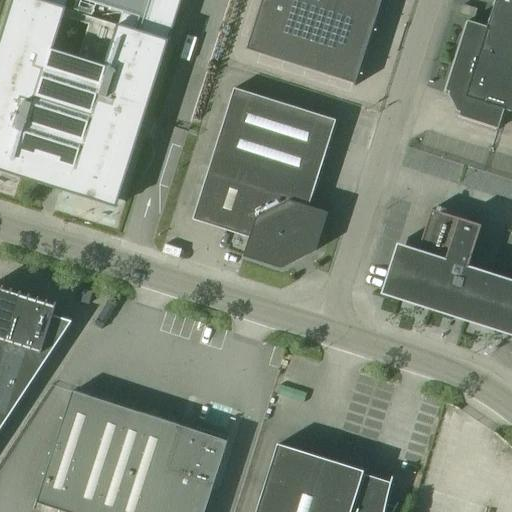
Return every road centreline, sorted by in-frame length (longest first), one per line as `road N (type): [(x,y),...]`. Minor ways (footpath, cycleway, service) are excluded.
road 1 (unclassified): [(326,330),(429,0)]
road 2 (tertiary): [(326,330),(0,227)]
road 3 (tertiary): [(511,409),(476,380),(326,330)]
